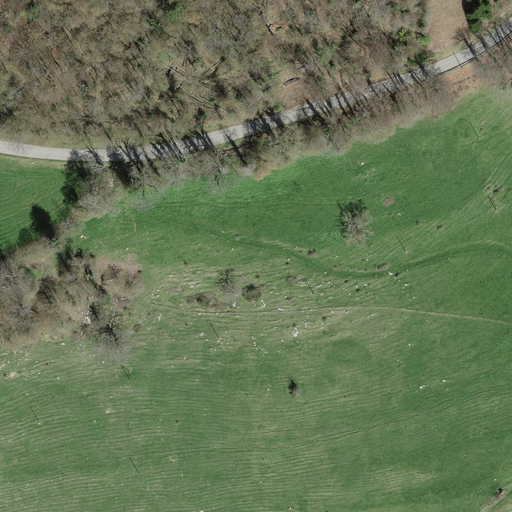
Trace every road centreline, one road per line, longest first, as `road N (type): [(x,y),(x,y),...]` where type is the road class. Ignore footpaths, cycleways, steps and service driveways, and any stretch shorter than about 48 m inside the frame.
road 1 (unclassified): [(511,23),(435,68),(230,128),(112,150),(0,145)]
road 2 (track): [(175,214),(338,274),(397,273),(439,256),(511,257)]
